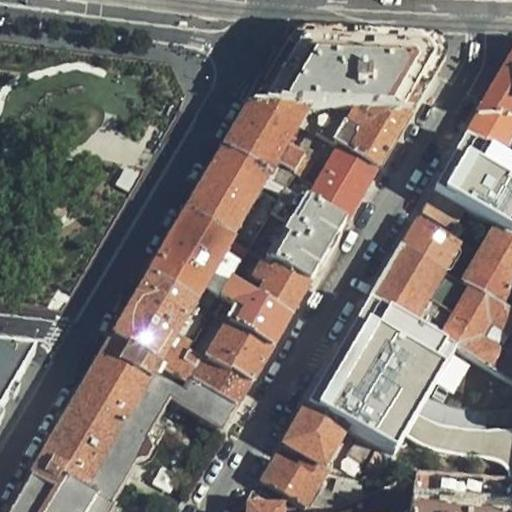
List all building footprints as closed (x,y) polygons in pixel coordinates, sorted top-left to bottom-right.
[(329,112),(409,116),(438,67),(425,45),(366,42),(310,40),(286,50),(273,69),(250,109),(329,112)] [(511,60),(507,68),(478,117),(511,119),(511,60)] [(329,112),(250,109),(238,130),(223,156),(266,180),(276,164),(294,174),(307,150),(302,147),(298,151),(287,145),(302,119),(307,122),(304,129),(316,136),(329,112)] [(339,150),(377,172),(391,147),(409,116),(329,112),(316,136),(315,137),(339,150)] [(511,119),(478,117),(465,139),(499,159),(511,135),(511,119)] [(511,165),(499,159),(465,139),(435,187),(511,227),(511,165)] [(307,150),(294,174),(303,178),(317,156),(307,150)] [(307,204),(345,225),(361,198),(377,172),(339,150),(307,204)] [(266,180),(223,156),(207,183),(185,219),(229,243),(266,180)] [(463,214),(432,196),(422,214),(451,232),(463,214)] [(272,268),(309,288),(326,258),(345,225),(307,204),(299,199),(282,229),(287,233),(269,265),(272,268)] [(229,243),(185,219),(169,248),(149,281),(195,307),(210,316),(221,299),(205,289),(222,259),(239,268),(247,254),(229,243)] [(460,248),(417,222),(400,250),(444,275),(460,248)] [(511,278),(511,238),(496,229),(494,232),(479,259),(511,278)] [(444,275),(400,250),(370,302),(414,328),(444,275)] [(470,291),(500,308),(511,289),(511,278),(479,259),(462,287),(470,291)] [(258,300),(291,319),(309,288),(272,268),(267,275),(260,271),(254,282),(266,288),(258,300)] [(195,307),(149,281),(131,312),(114,342),(160,369),(195,307)] [(226,326),(271,352),(286,327),(291,319),(258,300),(229,284),(221,299),(236,308),(226,326)] [(489,371),(511,330),(511,315),(500,308),(470,291),(437,341),(458,353),(489,371)] [(414,328),(370,302),(306,410),(330,423),(350,434),(393,458),(458,353),(437,341),(414,328)] [(230,369),(253,383),(262,367),(271,352),(226,326),(206,359),(228,372),(230,369)] [(168,406),(222,437),(229,424),(236,413),(175,377),(160,369),(114,342),(54,443),(13,511),(111,511),(113,510),(111,510),(136,468),(146,465),(163,436),(154,430),(168,406)] [(0,428),(44,350),(0,345),(0,428)] [(175,377),(236,413),(253,383),(230,369),(228,372),(206,359),(191,350),(175,377)] [(275,461),(260,485),(307,511),(308,511),(331,473),(328,471),(350,434),(330,423),(306,410),(283,448),(298,456),(289,468),(275,461)] [(511,511),(511,482),(498,481),(418,473),(411,511),(511,511)]
